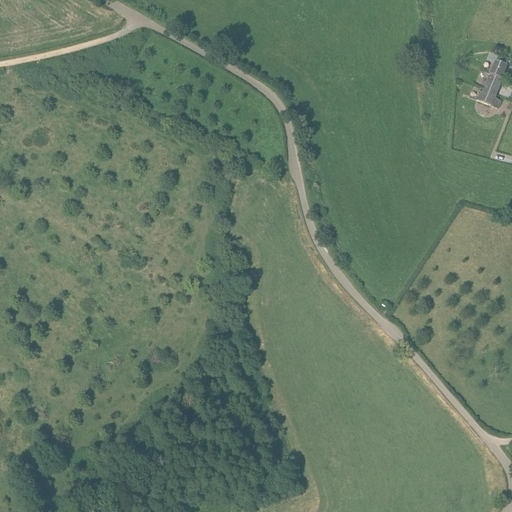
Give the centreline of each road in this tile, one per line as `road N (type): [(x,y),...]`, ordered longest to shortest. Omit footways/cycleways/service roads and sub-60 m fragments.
road 1 (unclassified): [(511,476),(326,259),(274,98),(106,0)]
road 2 (track): [(137,17),(107,39),(0,64)]
